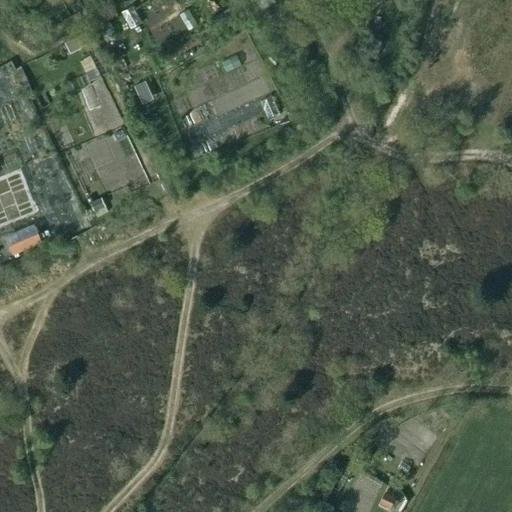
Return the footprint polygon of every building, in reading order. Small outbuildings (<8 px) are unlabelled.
[(85,35),(65,46),(70,55),(90,44),(85,35)] [(97,70),(86,75),(89,82),(100,77),(97,70)] [(146,82),(134,87),(141,102),(153,97),(146,82)] [(102,199),(91,204),(94,211),(105,206),(102,199)] [(38,233),(9,245),(13,254),(42,242),(38,233)] [(360,453),(353,464),(362,469),(369,458),(360,453)] [(386,493),(381,502),(391,508),(392,507),(396,499),(396,498),(386,493)]
